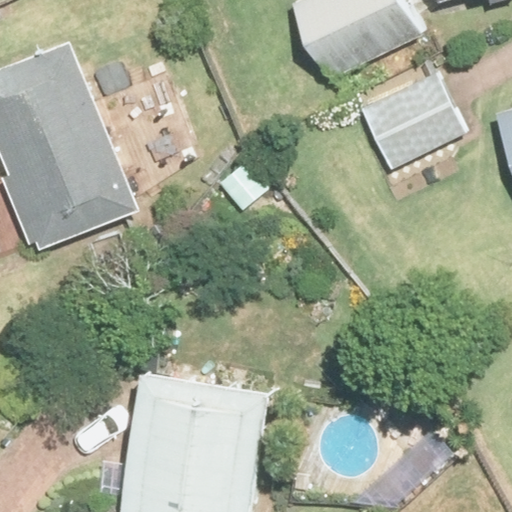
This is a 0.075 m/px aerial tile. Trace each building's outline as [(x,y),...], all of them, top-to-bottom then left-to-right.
[(411,0),(304,0),(296,4),(329,75),(425,30),(411,0)] [(75,31),(0,64),(0,136),(18,175),(9,179),(41,252),(152,202),(75,31)] [(445,74),(367,112),(394,169),(473,130),(445,74)] [(511,109),(502,113),(511,146),(511,109)] [(101,495),(130,499),(128,511),(254,511),(272,390),(148,372),(135,463),(106,459),(101,495)]
